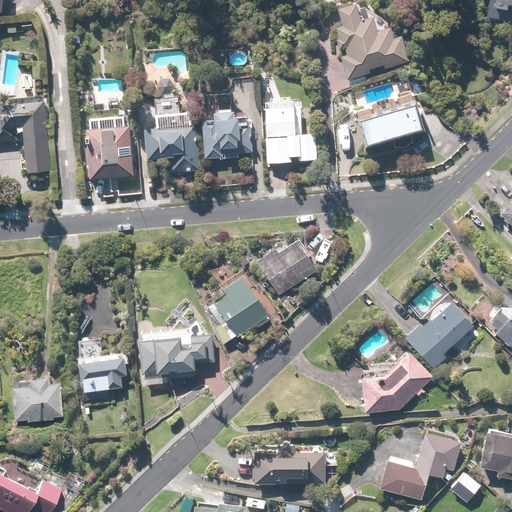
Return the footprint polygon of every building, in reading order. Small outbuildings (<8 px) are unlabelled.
[(511,0),(491,0),(489,17),(509,21),(511,7),(511,0)] [(341,54),(349,80),(411,62),(403,36),(396,38),(393,28),(380,31),(376,17),(363,21),(358,4),(340,10),(352,51),(341,54)] [(51,170),(45,101),(3,105),(4,113),(0,112),(0,141),(19,140),(17,127),(26,126),(30,172),(51,170)] [(300,106),(266,108),(268,162),(318,160),(317,133),(302,134),(300,106)] [(358,122),(366,148),(422,132),(415,106),(358,122)] [(217,120),(205,120),(207,158),(223,157),(222,153),(253,152),(252,118),(237,119),(237,110),(216,111),(217,120)] [(197,124),(149,129),(151,160),(173,158),(174,172),(201,170),(197,124)] [(132,125),(89,129),(93,178),(136,174),(132,125)] [(511,200),(501,211),(511,222),(511,200)] [(257,261),(279,294),(318,268),(298,238),(280,250),(278,247),(257,261)] [(239,334),(269,314),(243,275),(213,296),(239,334)] [(476,323),(453,299),(432,318),(430,315),(407,336),(435,367),(447,356),(444,352),(476,323)] [(503,308),(492,320),(500,327),(497,330),(511,343),(511,313),(511,315),(503,308)] [(213,333),(141,339),(145,380),(196,375),(195,360),(215,359),(213,333)] [(400,407),(433,376),(409,351),(391,368),(365,370),(368,409),(400,407)] [(125,355),(82,360),(86,398),(108,395),(107,387),(123,385),(122,373),(127,372),(125,355)] [(62,415),(59,381),(48,382),(47,375),(9,378),(12,419),(62,415)] [(511,433),(488,428),(480,463),(499,467),(497,473),(511,476),(511,433)] [(389,456),(380,485),(421,497),(428,471),(443,476),(446,466),(454,469),(462,440),(427,430),(417,465),(389,456)] [(327,450),(256,449),(256,481),(326,482),(327,450)] [(0,470),(0,507),(9,511),(25,511),(30,503),(47,511),(48,511),(61,488),(42,478),(36,489),(0,470)] [(481,485),(464,471),(445,494),(451,499),(458,491),(468,500),(481,485)] [(198,498),(196,511),(257,511),(245,510),(246,505),(198,498)]
